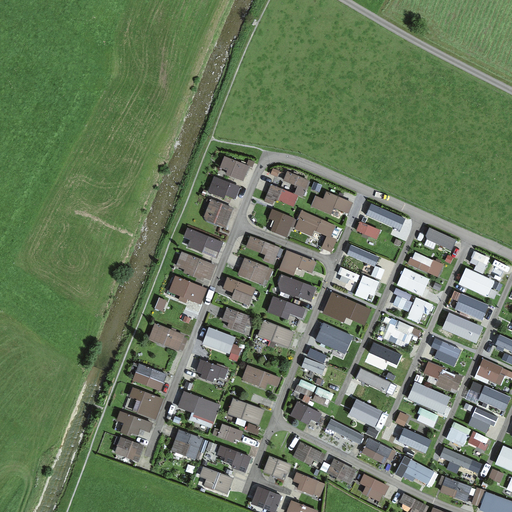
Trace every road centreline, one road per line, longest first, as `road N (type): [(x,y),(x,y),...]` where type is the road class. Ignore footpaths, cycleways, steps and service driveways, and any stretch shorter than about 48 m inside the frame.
road 1 (unknown): [(418,217),(340,402)]
road 2 (residential): [(511,92),(343,0)]
road 3 (unknown): [(474,241),(396,410)]
road 4 (unknown): [(511,297),(451,421)]
